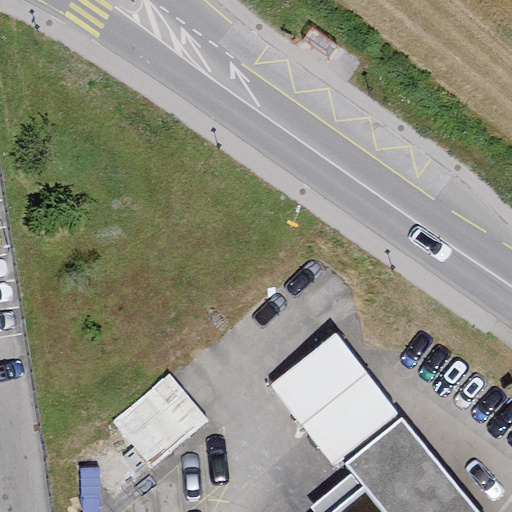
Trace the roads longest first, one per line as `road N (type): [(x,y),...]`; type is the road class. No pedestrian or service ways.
road 1 (secondary): [(69,0),(296,133)]
road 2 (secondary): [(511,284),(296,133)]
road 3 (secondary): [(296,133),(169,0)]
